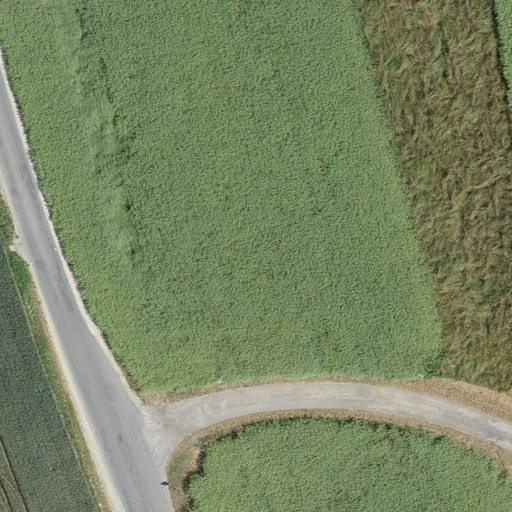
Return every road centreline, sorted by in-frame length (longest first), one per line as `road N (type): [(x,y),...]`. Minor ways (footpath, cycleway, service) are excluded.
road 1 (track): [(119,447),(213,409),(349,395),(444,413),(511,440)]
road 2 (unclassified): [(145,511),(0,131)]
